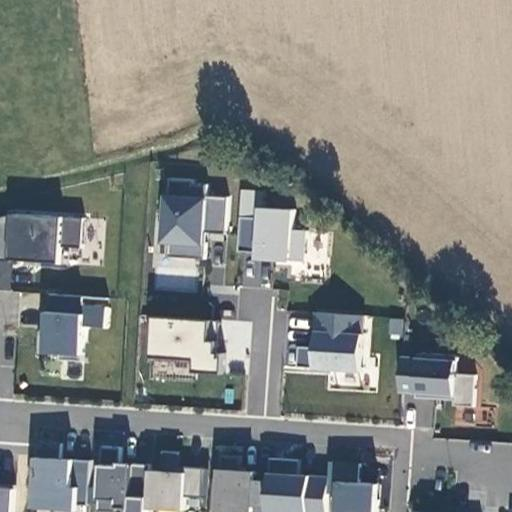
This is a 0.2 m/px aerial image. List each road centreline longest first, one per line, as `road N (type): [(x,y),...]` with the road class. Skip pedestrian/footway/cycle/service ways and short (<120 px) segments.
road 1 (residential): [(263,429),(44,414),(0,426)]
road 2 (residential): [(401,438),(263,429)]
road 3 (residential): [(259,304),(271,343),(263,429)]
